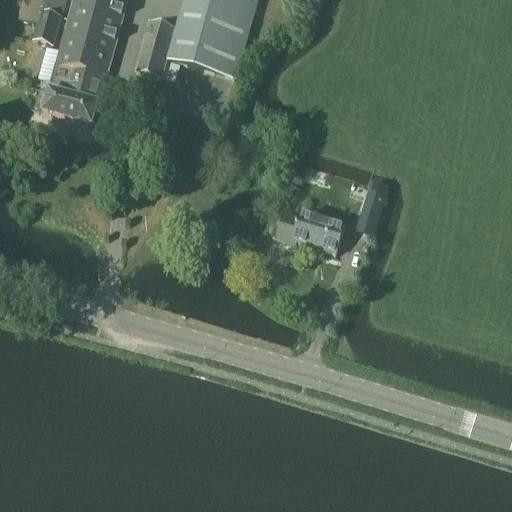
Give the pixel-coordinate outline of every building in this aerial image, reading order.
[(34,46),(53,52),(66,0),(28,0),(26,9),(23,8),(18,26),(38,32),(34,46)] [(127,0),(74,0),(48,98),(41,121),(91,134),(97,111),(104,86),(114,52),(127,0)] [(160,86),(166,65),(233,83),(255,0),(187,0),(177,38),(149,30),(135,79),(160,86)] [(371,190),(360,225),(374,229),(385,197),(386,194),(385,194),(371,190)] [(276,245),(292,250),(292,248),(334,261),(343,233),(301,219),(298,226),(283,221),(276,245)] [(274,232),(271,241),(276,243),(279,233),(274,232)]
